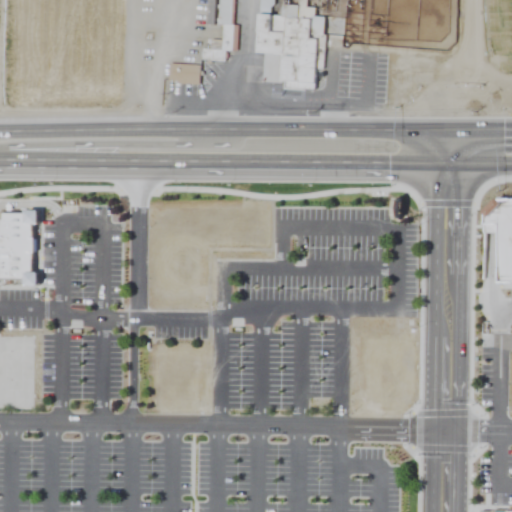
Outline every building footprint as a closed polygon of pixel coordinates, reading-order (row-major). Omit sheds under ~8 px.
[(232,51),(234,0),(210,0),(209,25),(222,25),(221,51),(232,51)] [(263,84),(316,88),(317,70),(323,71),(327,18),(314,17),(314,0),(299,0),(299,6),(282,4),(281,15),(273,15),(274,0),(259,0),(255,53),(265,53),(263,84)] [(199,83),(199,65),(168,64),(168,83),(199,83)] [(511,194),(503,194),(489,210),(488,230),(502,230),(503,279),(511,278),(511,194)] [(277,205),(148,202),(146,310),(215,311),(216,260),(276,261),(277,205)] [(0,203),(57,203),(58,290),(0,290),(0,203)] [(347,314),(407,314),(408,420),(348,421),(347,314)] [(0,329),(39,329),(39,397),(0,400),(0,329)] [(149,336),(209,338),(207,414),(148,413),(149,336)]
